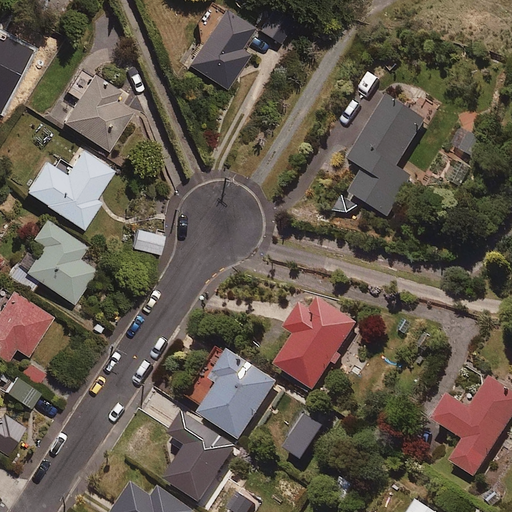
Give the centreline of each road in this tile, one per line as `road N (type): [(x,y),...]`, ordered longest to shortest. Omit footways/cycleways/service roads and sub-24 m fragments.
road 1 (residential): [(219,222),(37,504)]
road 2 (track): [(386,0),(369,9),(219,222)]
